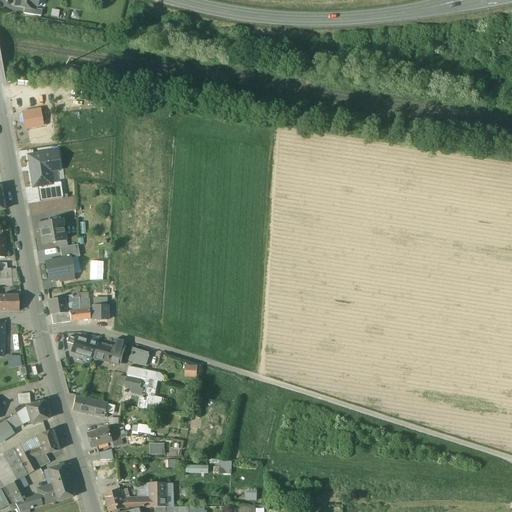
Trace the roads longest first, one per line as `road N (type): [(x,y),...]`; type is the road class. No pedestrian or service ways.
road 1 (track): [(0,91),(36,85),(493,159)]
road 2 (track): [(511,461),(188,356)]
road 3 (tertiary): [(416,12),(270,19),(172,0)]
road 4 (tertiary): [(42,329),(0,108)]
road 5 (tertiary): [(93,511),(42,329)]
road 6 (residential): [(188,356),(100,332),(42,329)]
